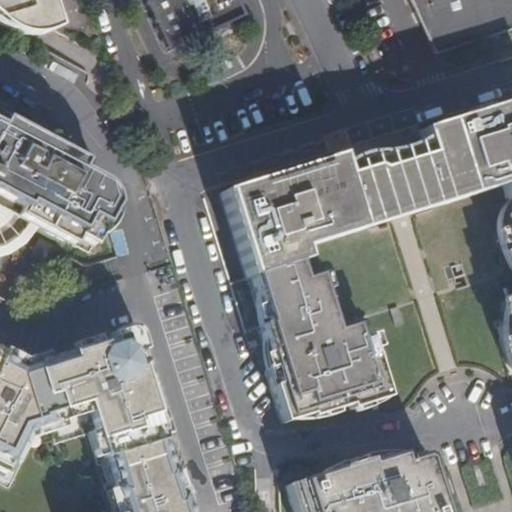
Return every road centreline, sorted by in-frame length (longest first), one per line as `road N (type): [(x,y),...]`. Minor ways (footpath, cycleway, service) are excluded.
road 1 (residential): [(0,324),(11,330),(147,292),(120,173),(64,102),(0,61)]
road 2 (residential): [(260,447),(191,275),(162,173)]
road 3 (unclassified): [(260,447),(511,418)]
road 4 (residential): [(359,111),(162,173)]
road 5 (residential): [(359,111),(511,65)]
road 6 (residential): [(309,0),(359,111)]
